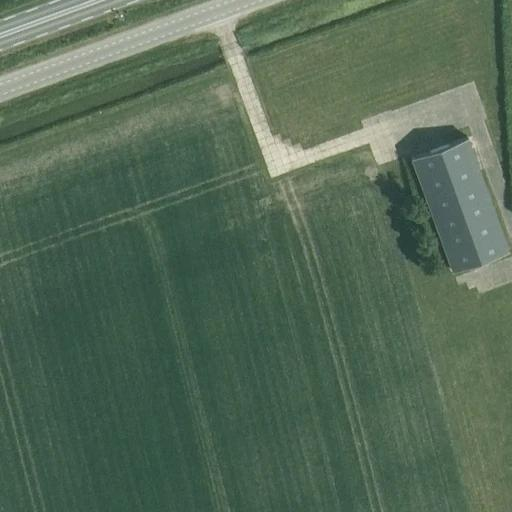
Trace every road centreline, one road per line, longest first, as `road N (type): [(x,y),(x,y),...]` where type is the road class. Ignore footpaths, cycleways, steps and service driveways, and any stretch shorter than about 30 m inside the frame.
road 1 (track): [(217,11),(275,169),(466,100),(511,226)]
road 2 (unclassified): [(250,0),(0,90)]
